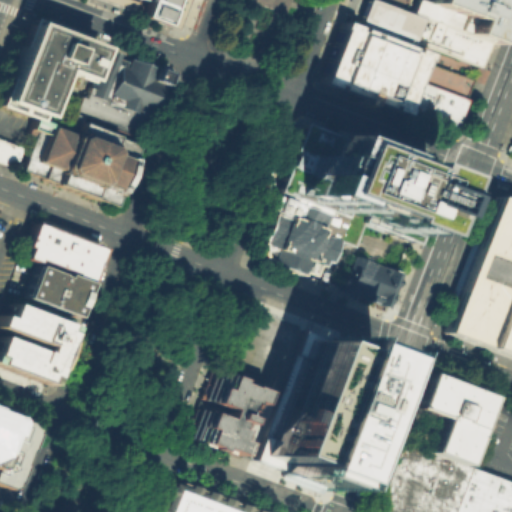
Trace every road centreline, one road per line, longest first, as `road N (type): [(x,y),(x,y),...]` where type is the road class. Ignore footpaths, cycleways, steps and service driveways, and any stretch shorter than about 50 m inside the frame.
road 1 (residential): [(212,0),(16,511)]
road 2 (residential): [(131,511),(326,0)]
road 3 (secondary): [(0,188),(407,343)]
road 4 (secondary): [(511,183),(189,60)]
road 5 (primary): [(317,511),(0,391)]
road 6 (secondary): [(473,168),(407,343)]
road 7 (secondary): [(407,343),(343,511)]
